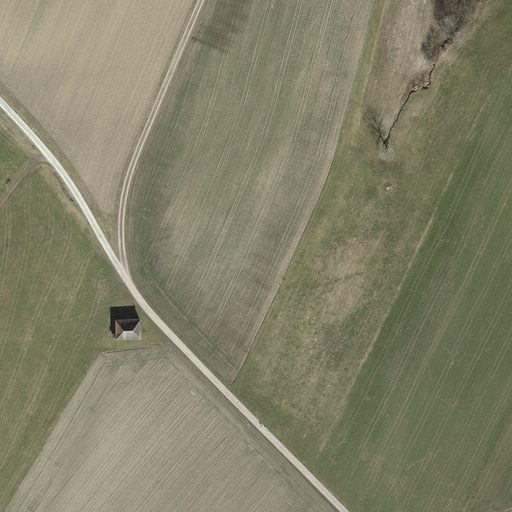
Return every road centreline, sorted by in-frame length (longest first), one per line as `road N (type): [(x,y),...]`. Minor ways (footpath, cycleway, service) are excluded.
road 1 (track): [(125,279),(342,511)]
road 2 (track): [(125,279),(118,235),(124,189),(201,0)]
road 3 (track): [(0,104),(51,159),(125,279)]
